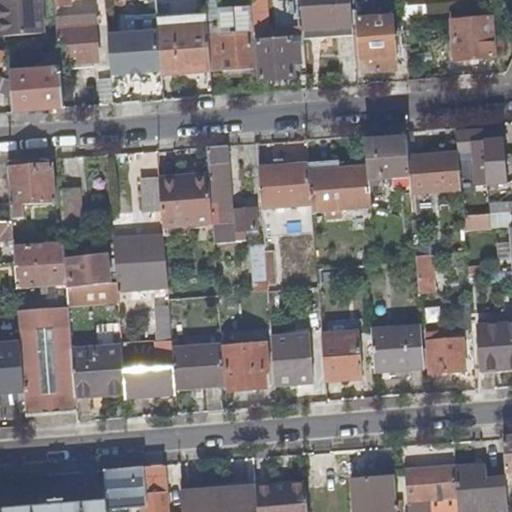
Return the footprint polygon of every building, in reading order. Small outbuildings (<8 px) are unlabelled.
[(39,0),(0,0),(0,40),(42,37),(39,0)] [(54,0),(56,14),(72,12),(70,0),(54,0)] [(265,0),(247,0),(248,30),(267,29),(265,0)] [(300,0),(303,32),(353,28),(350,0),(300,0)] [(401,12),(402,24),(423,22),(422,10),(401,12)] [(356,17),(359,45),(394,42),(393,15),(356,17)] [(73,21),(75,29),(96,28),(95,20),(73,21)] [(492,56),(490,20),(452,21),(455,58),(492,56)] [(58,47),(60,66),(99,63),(96,28),(75,29),(73,21),(56,21),(58,47)] [(207,27),(211,72),(257,68),(254,33),(225,35),(224,30),(219,30),(218,24),(207,25),(207,27)] [(161,72),(161,76),(211,72),(207,27),(158,31),(161,72)] [(303,32),(304,42),(354,38),(353,28),(303,32)] [(107,36),(111,76),(161,72),(158,31),(107,36)] [(291,46),(291,39),(258,41),(261,81),(294,78),(293,60),(300,60),(299,45),(291,46)] [(396,70),(394,42),(359,45),(362,72),(396,70)] [(10,74),(13,115),(63,111),(60,71),(10,74)] [(455,134),(456,146),(465,146),(466,155),(480,154),(482,173),(487,173),(488,186),(507,185),(501,131),(455,134)] [(369,182),(409,178),(407,160),(406,140),(366,143),(368,169),(369,182)] [(256,146),(237,148),(239,156),(252,155),(252,152),(256,152),(256,146)] [(212,221),(214,246),(233,244),(233,232),(256,230),(255,211),(232,213),(226,148),(207,150),(209,180),(212,221)] [(410,196),(460,191),(457,155),(407,160),(409,178),(410,196)] [(339,164),(308,165),(308,168),(311,207),(312,213),(372,209),(369,182),(368,169),(339,171),(339,164)] [(53,168),(8,171),(11,219),(12,222),(24,220),(24,206),(55,205),(53,168)] [(308,168),(258,171),(261,210),(311,207),(308,168)] [(142,207),(160,206),(158,182),(158,179),(139,180),(142,207)] [(160,206),(162,225),(212,221),(209,180),(158,182),(160,206)] [(79,188),(64,188),(66,220),(81,219),(79,188)] [(402,220),(412,219),(410,196),(401,196),(402,220)] [(511,212),(511,203),(492,205),(492,214),(511,212)] [(462,222),(463,236),(488,235),(487,220),(462,222)] [(0,242),(13,242),(12,225),(0,225),(0,242)] [(116,293),(167,290),(163,238),(112,243),(115,279),(116,293)] [(14,248),(15,263),(18,314),(19,314),(69,310),(65,262),(64,245),(14,248)] [(251,248),(254,295),(261,294),(267,294),(263,247),(251,248)] [(117,306),(116,293),(115,279),(109,279),(108,258),(65,262),(69,310),(117,306)] [(433,295),(432,279),(419,280),(419,296),(433,295)] [(72,356),(69,310),(19,314),(18,314),(21,345),(24,394),(26,419),(76,415),(75,405),(72,356)] [(157,342),(171,341),(170,323),(156,324),(157,342)] [(481,371),(511,368),(511,325),(478,328),(481,371)] [(374,374),(424,370),(424,369),(423,356),(421,329),(371,334),(374,374)] [(321,339),(324,384),(361,382),(358,337),(321,339)] [(286,387),(297,386),(296,379),(311,378),(310,349),(299,350),(298,340),(288,340),(289,351),(275,351),(278,381),(286,380),(286,387)] [(124,401),(176,397),(176,390),(172,352),(171,341),(157,342),(155,342),(157,364),(167,365),(168,370),(122,373),(124,401)] [(423,356),(424,369),(430,369),(430,376),(463,373),(461,341),(428,344),(429,355),(423,356)] [(0,395),(24,394),(21,345),(0,346),(0,395)] [(172,352),(176,390),(225,388),(221,347),(172,352)] [(268,373),(267,348),(225,352),(228,392),(263,390),(262,373),(268,373)] [(115,352),(72,356),(75,405),(117,402),(115,352)] [(296,379),(297,386),(311,385),(311,378),(296,379)] [(511,439),(502,441),(504,475),(511,473),(511,439)] [(477,466),(454,468),(456,500),(456,511),(506,511),(506,507),(505,483),(485,483),(484,474),(478,474),(477,466)] [(165,511),(163,468),(103,473),(105,505),(105,511),(134,511),(138,511),(137,511),(165,511)] [(414,474),(404,474),(406,511),(418,511),(417,502),(436,502),(435,491),(442,491),(441,500),(456,500),(454,468),(414,470),(414,474)] [(393,511),(392,482),(350,485),(351,511),(393,511)] [(305,511),(304,487),(255,490),(256,511),(305,511)] [(251,511),(251,493),(180,499),(180,511),(251,511)] [(105,511),(105,505),(62,509),(61,503),(48,504),(48,510),(14,511),(105,511)]
